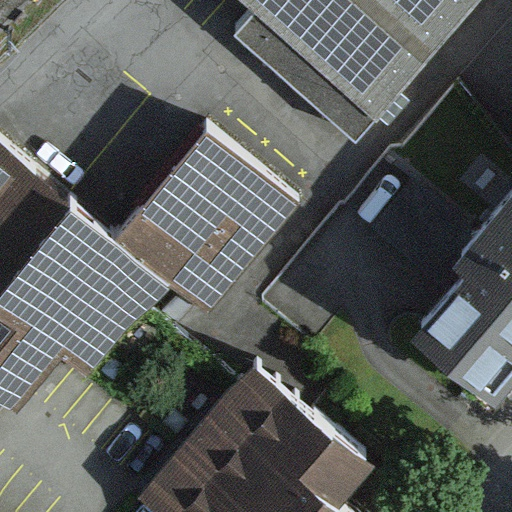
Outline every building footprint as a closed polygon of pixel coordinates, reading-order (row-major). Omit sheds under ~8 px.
[(253,0),(254,0),(237,18),(354,128),(474,0),(253,0)] [(301,194),(206,113),(115,218),(172,266),(211,300),(301,194)] [(85,367),(172,266),(115,218),(0,120),(0,119),(0,395),(13,407),(63,348),(85,367)] [(511,169),(450,244),(460,252),(405,318),(489,388),(511,361),(511,169)] [(160,511),(354,511),(330,492),(365,448),(244,353),(134,491),(160,511)]
